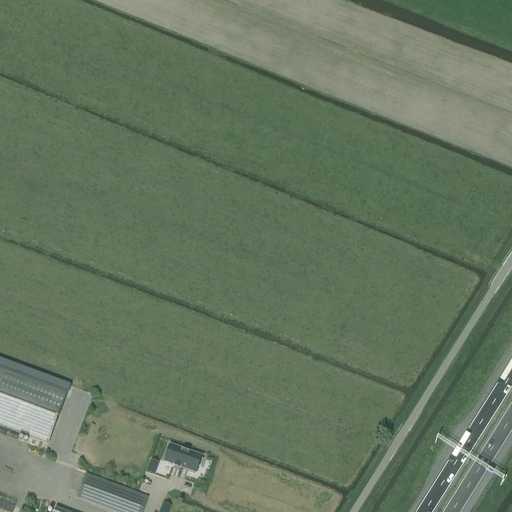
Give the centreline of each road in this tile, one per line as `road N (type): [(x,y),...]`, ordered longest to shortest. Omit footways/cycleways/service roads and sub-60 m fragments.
road 1 (unclassified): [(357,511),(511,266)]
road 2 (motorway): [(511,372),(424,511)]
